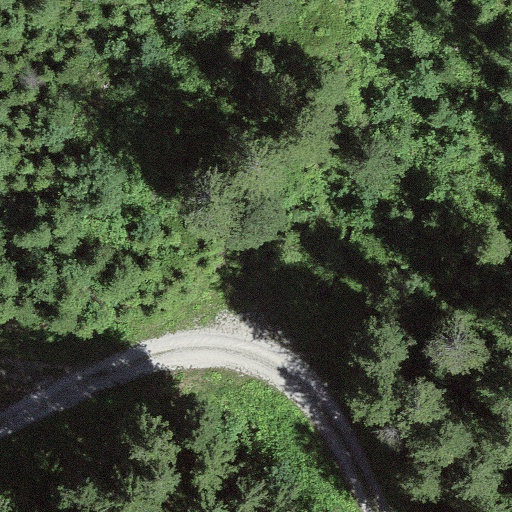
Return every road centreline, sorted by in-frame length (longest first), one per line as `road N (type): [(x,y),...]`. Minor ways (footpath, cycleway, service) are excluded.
road 1 (track): [(111,373),(217,359),(278,389),(339,465),(361,511)]
road 2 (track): [(0,433),(111,373)]
